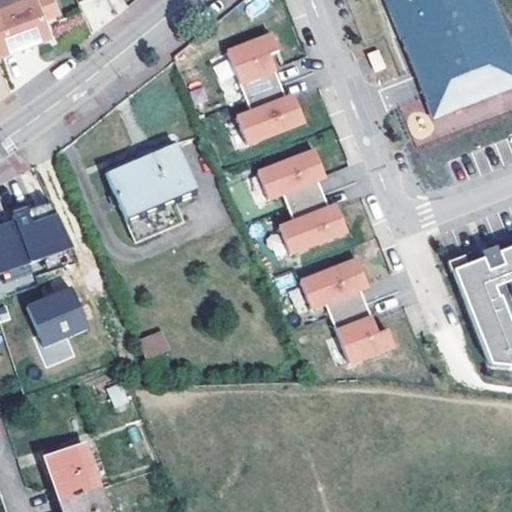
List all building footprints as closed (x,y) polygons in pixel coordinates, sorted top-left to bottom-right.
[(29,0),(0,10),(0,57),(48,39),(41,21),(55,16),(49,0),(29,0)] [(409,37),(394,0),(385,0),(401,40),(409,37)] [(465,106),(511,88),(478,3),(486,0),(394,0),(409,37),(401,40),(414,72),(422,69),(426,78),(417,81),(426,103),(452,93),(448,82),(455,79),(465,106)] [(511,88),(511,47),(493,0),(486,0),(478,3),(511,88)] [(272,38),(227,55),(240,89),(275,75),(268,59),(278,55),(272,38)] [(378,51),(366,56),(373,74),(385,70),(378,51)] [(422,69),(414,72),(417,81),(426,78),(422,69)] [(452,93),(426,103),(432,119),(465,106),(455,79),(448,82),(452,93)] [(293,99),(285,102),(288,111),(296,107),(293,99)] [(285,102),(236,121),(246,149),(304,127),(296,107),(288,111),(285,102)] [(134,244),(182,224),(172,201),(194,190),(175,150),(108,179),(134,244)] [(314,154),(257,176),(268,204),(317,185),(313,177),(322,174),(314,154)] [(325,182),(322,174),(313,177),(317,185),(325,182)] [(13,217),(15,225),(28,265),(70,250),(50,204),(13,217)] [(336,209),(327,212),(331,221),(339,217),(336,209)] [(327,212),(278,231),(289,259),(347,237),(339,217),(331,221),(327,212)] [(0,230),(0,275),(28,265),(15,225),(0,230)] [(450,272),(487,367),(511,369),(511,335),(493,287),(506,282),(511,297),(511,248),(496,255),(501,267),(485,274),(480,261),(465,267),(450,272)] [(477,254),(480,261),(485,274),(501,267),(496,255),(493,248),(477,254)] [(448,273),(450,272),(465,267),(462,257),(445,264),(448,273)] [(357,264),(299,286),(310,313),(359,294),(356,286),(364,283),(357,264)] [(28,265),(0,275),(4,286),(32,275),(28,265)] [(367,291),(364,283),(356,286),(359,294),(367,291)] [(24,303),(47,367),(75,358),(68,337),(90,329),(75,286),(24,303)] [(373,320),(339,333),(352,366),(397,349),(390,332),(379,337),(373,320)] [(163,334),(138,344),(147,364),(172,354),(163,334)] [(107,388),(113,408),(128,403),(121,383),(107,388)] [(84,448),(43,462),(58,504),(98,490),(84,448)] [(105,511),(98,490),(58,504),(60,511),(105,511)]
